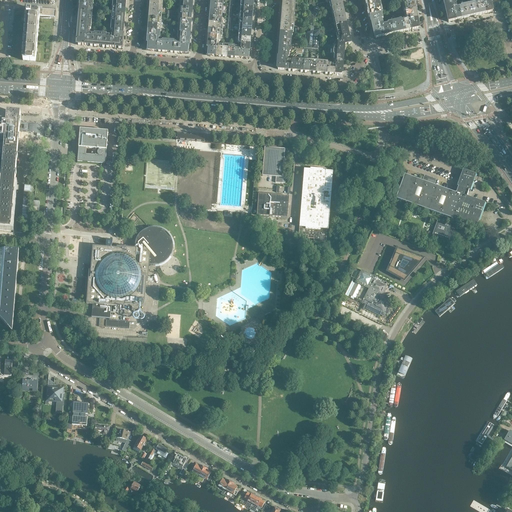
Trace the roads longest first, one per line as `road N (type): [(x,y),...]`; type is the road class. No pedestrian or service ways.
road 1 (residential): [(38,347),(78,382),(287,504),(315,509),(324,495)]
road 2 (residential): [(354,498),(394,332),(434,282),(511,229)]
road 3 (unclassified): [(324,495),(277,485),(68,361),(49,338)]
road 4 (unclassified): [(60,112),(288,129)]
road 5 (secondary): [(376,112),(160,96)]
road 6 (residential): [(366,49),(349,82),(253,70)]
road 7 (unclassified): [(48,242),(58,117)]
